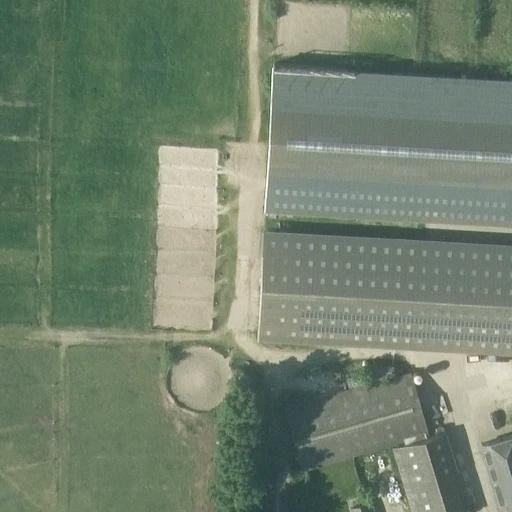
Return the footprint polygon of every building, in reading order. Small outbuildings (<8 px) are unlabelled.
[(511,82),(268,72),(260,206),(511,217),(511,82)] [(258,332),(511,347),(511,245),(264,231),(258,332)] [(302,468),(425,433),(428,432),(411,372),(284,409),(302,468)] [(457,471),(445,431),(393,447),(412,511),(463,511),(451,473),(457,471)] [(511,511),(511,434),(483,443),(500,501),(503,500),(506,511),(511,511)] [(351,507),(351,511),(369,511),(367,503),(351,507)]
